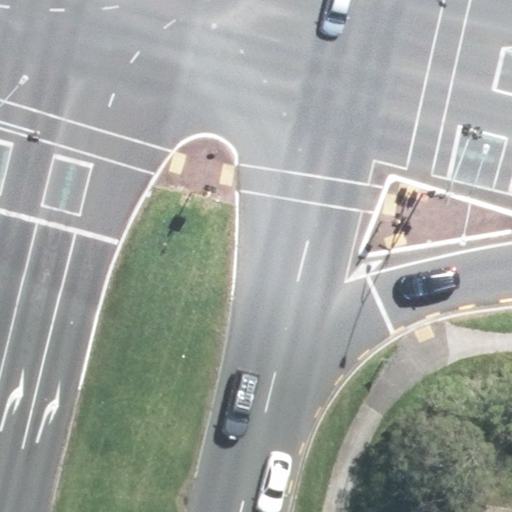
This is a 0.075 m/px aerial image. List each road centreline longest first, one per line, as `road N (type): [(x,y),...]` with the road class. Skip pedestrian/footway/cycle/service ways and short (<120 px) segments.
road 1 (primary): [(292,74),(179,502)]
road 2 (primary): [(511,268),(335,322),(179,502)]
road 3 (primary): [(292,74),(25,16)]
road 4 (secondary): [(511,130),(292,74)]
road 5 (primary): [(0,147),(25,16)]
